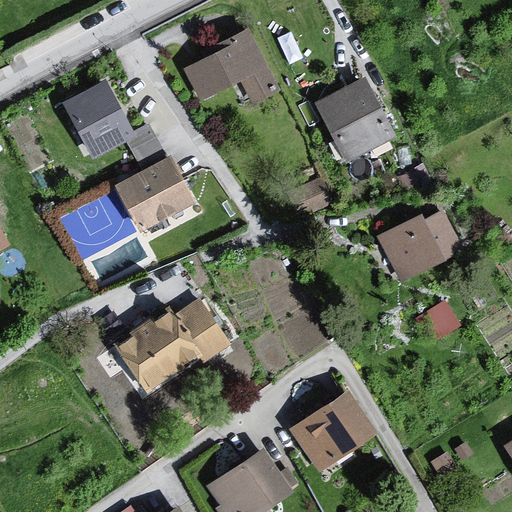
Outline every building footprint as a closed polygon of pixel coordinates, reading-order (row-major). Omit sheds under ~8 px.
[(214,47),(181,64),(199,97),(237,78),(250,103),(279,88),(247,25),(211,43),(214,47)] [(363,73),(311,99),(343,160),(394,133),(363,73)] [(103,76),(60,99),(89,153),(124,134),(133,130),(103,76)] [(166,154),(148,122),(133,130),(124,134),(142,167),(166,154)] [(142,167),(114,182),(138,227),(194,198),(169,152),(166,154),(142,167)] [(331,199),(319,174),(288,189),(299,214),(331,199)] [(460,245),(442,207),(424,216),(419,208),(375,234),(398,279),(460,245)] [(199,292),(173,310),(199,350),(196,352),(203,362),(233,341),(199,292)] [(460,323),(443,297),(418,314),(436,339),(460,323)] [(169,303),(112,341),(143,387),(196,352),(199,350),(173,310),(169,303)] [(345,386),(288,426),(318,468),(375,429),(345,386)] [(511,435),(502,442),(511,457),(511,435)] [(465,440),(454,447),(460,458),(471,452),(465,440)] [(260,446),(205,484),(219,503),(214,506),(218,511),(256,511),(291,488),(297,481),(286,465),(278,471),(260,446)] [(456,464),(446,449),(430,459),(440,475),(456,464)] [(183,511),(177,502),(162,511),(183,511)]
